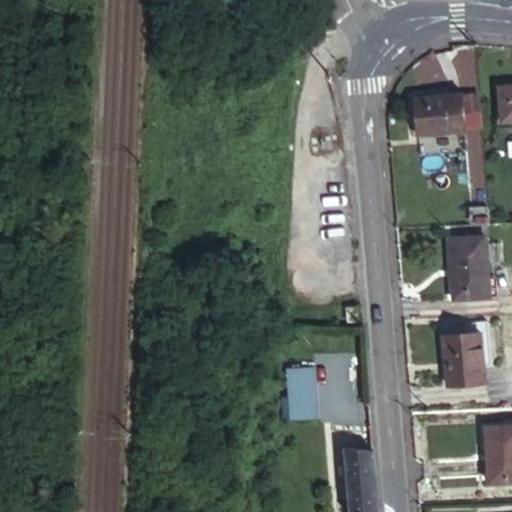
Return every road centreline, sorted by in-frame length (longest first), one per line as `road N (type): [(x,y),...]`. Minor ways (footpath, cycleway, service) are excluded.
road 1 (tertiary): [(397,511),(362,117),(371,57),(389,36)]
road 2 (tertiary): [(511,22),(428,19),(389,36)]
